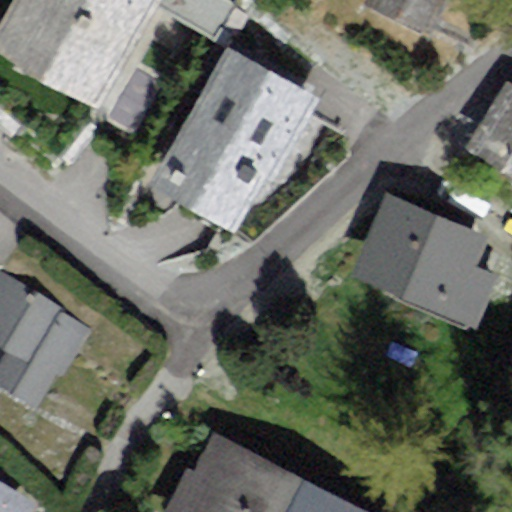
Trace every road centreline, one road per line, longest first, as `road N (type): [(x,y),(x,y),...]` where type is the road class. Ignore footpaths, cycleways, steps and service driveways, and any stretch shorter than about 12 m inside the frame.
road 1 (residential): [(186,339),(419,126),(511,56)]
road 2 (residential): [(0,180),(186,339)]
road 3 (residential): [(90,511),(104,474),(186,339)]
